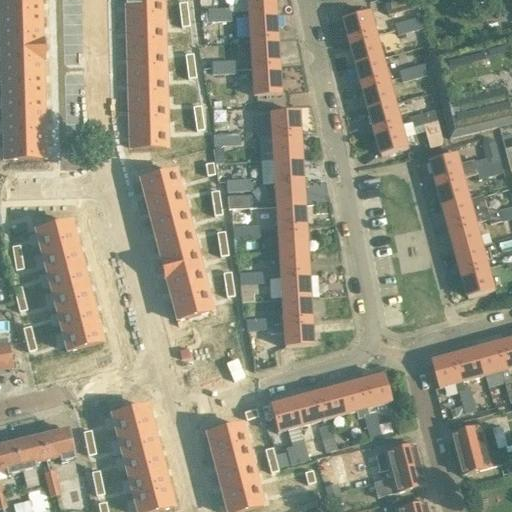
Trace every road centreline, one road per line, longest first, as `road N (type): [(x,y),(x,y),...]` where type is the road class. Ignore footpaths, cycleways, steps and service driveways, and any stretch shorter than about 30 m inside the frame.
road 1 (residential): [(172,410),(366,358),(375,348),(305,0)]
road 2 (residential): [(451,511),(413,356),(428,342),(511,319)]
road 3 (residential): [(163,371),(108,182)]
road 4 (residential): [(108,182),(96,111),(95,0)]
road 5 (residential): [(0,412),(163,371)]
